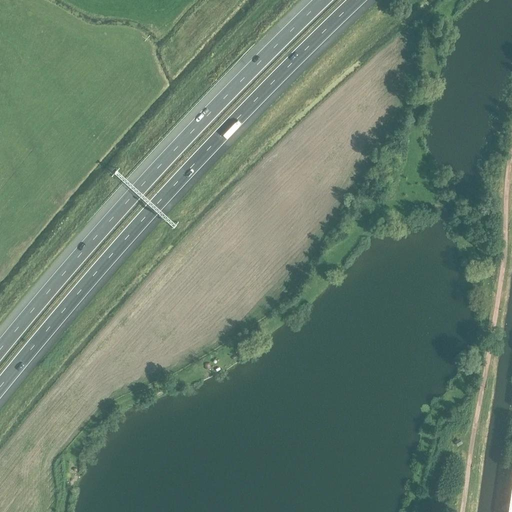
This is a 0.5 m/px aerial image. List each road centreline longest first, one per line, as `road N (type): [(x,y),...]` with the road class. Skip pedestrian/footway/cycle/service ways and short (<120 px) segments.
road 1 (motorway): [(0,385),(171,188),(357,0)]
road 2 (motorway): [(324,0),(150,177),(0,351)]
